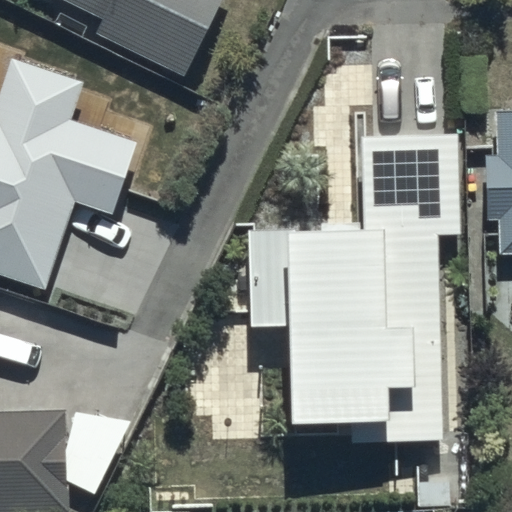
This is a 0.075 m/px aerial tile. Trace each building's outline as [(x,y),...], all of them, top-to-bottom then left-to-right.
[(70,0),(100,14),(92,29),(180,72),(214,0),(70,0)] [(0,272),(45,287),(73,201),(112,214),(136,140),(71,119),(84,81),(9,58),(0,86),(0,272)] [(481,216),(497,216),(498,250),(511,249),(511,106),(493,107),(495,151),(479,152),(481,216)] [(344,411),(344,436),(438,435),(437,231),(453,231),(452,129),(355,130),(355,219),(277,219),(277,226),(243,226),(244,320),(279,320),(280,412),(344,411)] [(0,511),(68,511),(65,406),(0,406),(0,511)]
